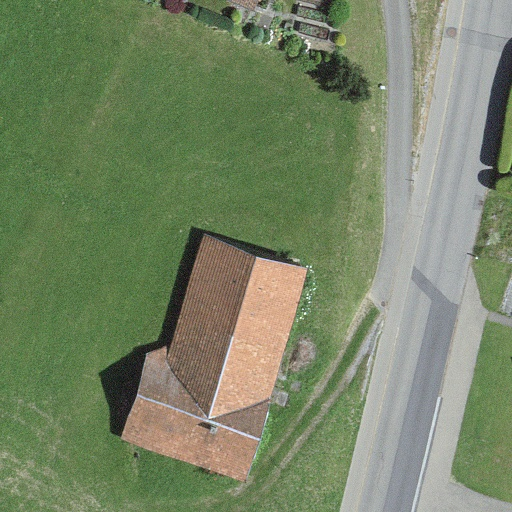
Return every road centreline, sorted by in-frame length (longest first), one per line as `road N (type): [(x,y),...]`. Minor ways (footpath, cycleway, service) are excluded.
road 1 (tertiary): [(374,511),(488,0)]
road 2 (track): [(260,484),(438,232)]
road 3 (track): [(391,0),(404,194),(441,220)]
